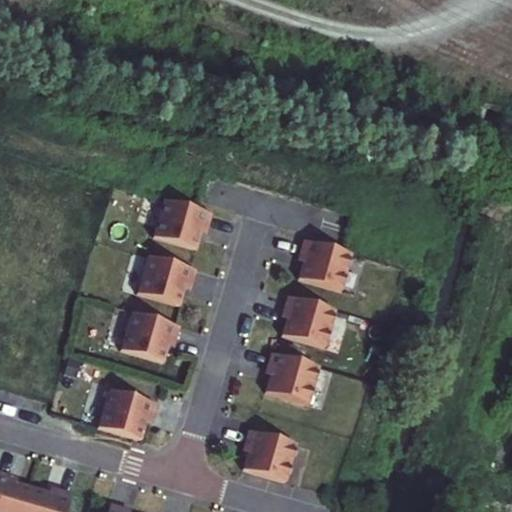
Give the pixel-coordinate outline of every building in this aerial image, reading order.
[(71,13),(75,0),(42,0),(41,3),(71,13)] [(485,110),(494,113),(496,106),(480,102),(479,106),(475,124),(481,125),(485,110)] [(165,201),(154,238),(196,251),(202,235),(203,229),(209,231),(213,215),(165,201)] [(352,256),(304,242),(299,258),(304,259),(303,264),(298,281),(340,294),(352,256)] [(180,308),(185,291),(186,286),(191,288),(196,272),(148,257),(137,295),(180,308)] [(335,316),(287,302),(282,317),(287,318),(286,324),(281,341),(324,353),(335,316)] [(131,318),(120,355),(163,368),(168,351),(169,346),(174,347),(179,332),(131,318)] [(318,372),(270,358),(266,374),(271,375),(269,381),(264,397),(307,410),(318,372)] [(108,395),(97,433),(140,445),(145,428),(147,423),(152,425),(156,409),(108,395)] [(247,458),(242,475),(285,487),(296,450),(248,435),(243,451),(248,453),(247,458)] [(0,511),(26,511),(32,492),(15,487),(10,486),(11,481),(0,477),(0,511)] [(48,497),(32,492),(26,511),(66,511),(71,498),(55,494),(54,499),(48,497)]
